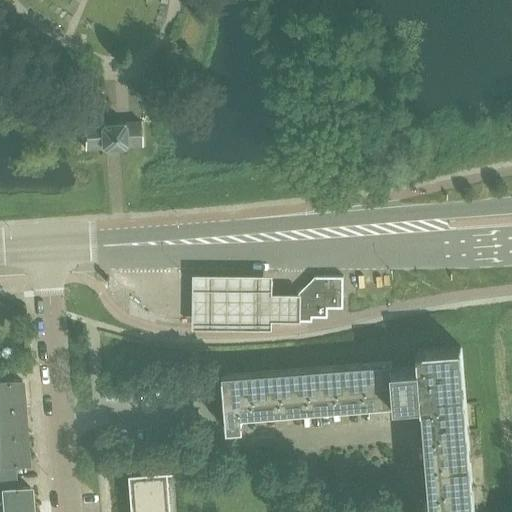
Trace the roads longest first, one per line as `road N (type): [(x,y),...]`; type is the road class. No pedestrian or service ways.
road 1 (unclassified): [(395,232),(52,250)]
road 2 (residential): [(300,441),(228,444),(176,416),(64,424)]
road 3 (residential): [(64,424),(52,250)]
road 4 (residential): [(407,482),(403,434),(300,441)]
road 5 (residential): [(300,441),(302,467),(315,487),(407,482)]
road 6 (unclassified): [(511,205),(447,210),(395,232)]
